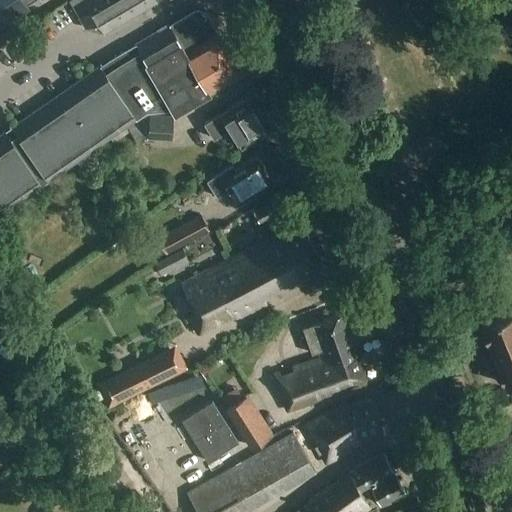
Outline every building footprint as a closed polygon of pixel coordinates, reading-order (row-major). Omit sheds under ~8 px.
[(85,0),(70,0),(69,1),(86,28),(97,22),(100,27),(145,0),(155,0),(157,2),(160,0),(86,0),(85,1),(85,0)] [(0,213),(146,111),(172,108),(174,112),(240,74),(242,73),(219,33),(218,33),(206,16),(195,14),(186,19),(172,28),(171,28),(104,71),(15,135),(10,139),(5,132),(0,135),(0,213)] [(242,147),(277,126),(256,91),(220,113),(204,123),(214,138),(230,128),(242,147)] [(148,113),(146,137),(170,139),(171,115),(148,113)] [(274,181),(258,156),(236,169),(233,165),(207,180),(217,197),(229,189),(238,204),(274,181)] [(231,199),(201,212),(207,226),(237,213),(231,199)] [(259,223),(273,216),(267,205),(253,212),(259,223)] [(200,214),(156,238),(165,254),(209,231),(200,214)] [(294,224),(232,256),(257,306),(265,302),(263,297),(276,290),(278,295),(302,283),(299,278),(323,265),(303,227),(297,231),(294,224)] [(181,249),(154,263),(160,274),(170,269),(171,271),(188,262),(181,249)] [(195,334),(214,324),(225,319),(227,322),(257,306),(232,256),(191,278),(180,283),(195,314),(188,318),(195,334)] [(511,309),(483,322),(509,387),(511,386),(511,309)] [(365,384),(340,313),(301,327),(310,352),(317,349),(319,356),(291,367),(293,371),(280,375),(279,371),(272,374),(286,411),(365,384)] [(168,348),(98,383),(109,407),(179,373),(168,348)] [(381,428),(371,397),(348,406),(346,402),(338,405),(304,425),(326,463),(349,449),(347,442),(356,437),(381,428)] [(55,446),(56,444),(60,431),(62,427),(28,414),(21,433),(55,446)] [(187,492),(198,511),(243,511),(315,471),(292,431),(187,492)] [(348,472),(326,488),(343,511),(348,508),(350,511),(361,511),(369,506),(359,490),(364,486),(368,492),(372,490),(379,503),(403,490),(383,452),(349,473),(348,472)] [(343,511),(326,488),(304,504),(309,511),(350,511),(348,508),(343,511)]
